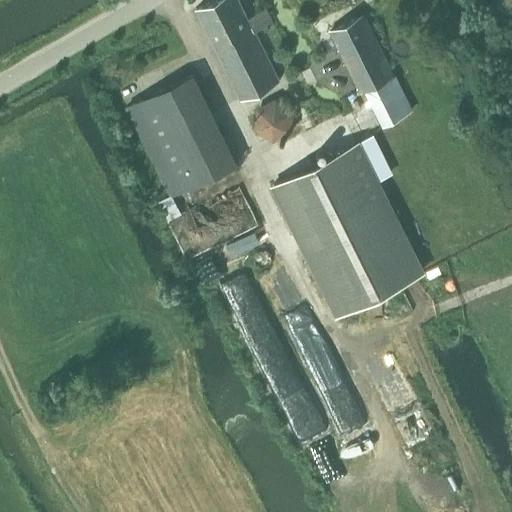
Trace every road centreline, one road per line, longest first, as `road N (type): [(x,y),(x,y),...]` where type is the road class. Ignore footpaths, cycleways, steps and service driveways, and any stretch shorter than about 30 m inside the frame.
road 1 (track): [(0,357),(80,511)]
road 2 (unclassified): [(148,0),(0,88)]
